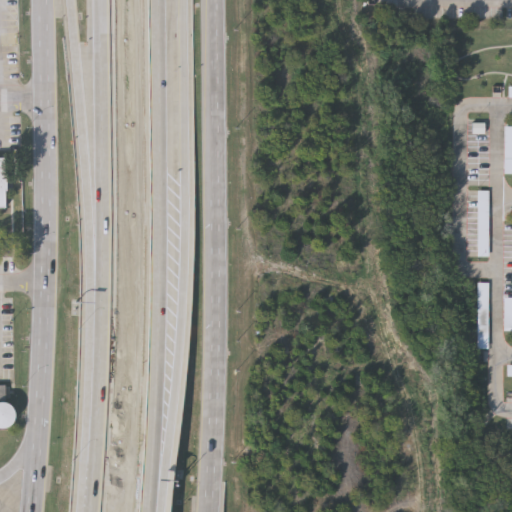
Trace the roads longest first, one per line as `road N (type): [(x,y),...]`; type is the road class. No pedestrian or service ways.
road 1 (motorway): [(149,511),(180,341),(186,0)]
road 2 (motorway): [(149,511),(161,279),(160,0)]
road 3 (secondary): [(209,511),(212,0)]
road 4 (secondary): [(44,0),(39,370)]
road 5 (motorway): [(70,0),(99,355)]
road 6 (motorway): [(101,0),(99,355)]
road 7 (motorway): [(99,355),(88,511)]
